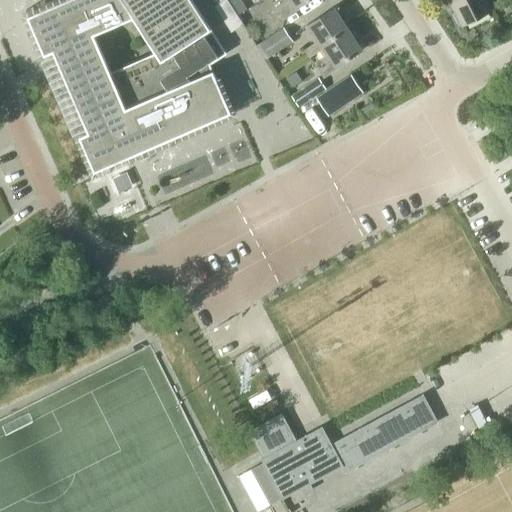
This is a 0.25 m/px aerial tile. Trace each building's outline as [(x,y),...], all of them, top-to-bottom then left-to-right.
[(79,136),(94,171),(231,112),(210,64),(226,53),(192,0),(63,0),(27,16),(44,55),(53,51),(88,132),(79,136)] [(297,7),(307,0),(291,0),(293,2),(279,11),(284,19),(299,9),(297,7)] [(449,0),(463,25),(491,10),(485,0),(449,0)] [(320,45),(347,27),(334,7),(307,23),(317,40),(303,48),(308,56),(322,48),(320,45)] [(336,65),(362,49),(347,27),(320,45),(322,48),(330,61),(316,69),(321,77),(338,67),(336,65)] [(285,28),(261,44),(269,57),(293,41),(285,28)] [(329,115),(363,93),(350,74),(317,96),(329,115)] [(299,107),(326,88),(318,77),(291,95),(299,107)] [(271,399),(266,390),(249,399),(254,408),(271,399)] [(286,437),(291,435),(281,416),(252,432),(265,457),(262,459),(265,464),(254,470),(271,501),(282,495),(283,498),(301,488),(304,494),(313,489),(310,483),(342,466),(345,472),(438,422),(423,395),(331,444),(322,427),(290,444),(286,437)]
